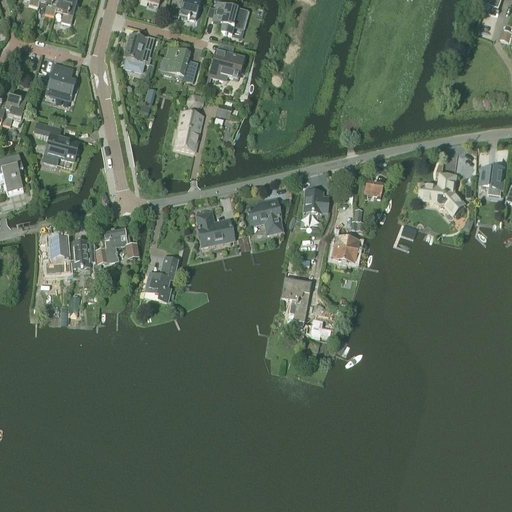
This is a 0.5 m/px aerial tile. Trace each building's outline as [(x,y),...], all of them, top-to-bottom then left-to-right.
[(37,10),(38,6),(39,0),(30,0),(28,7),(37,10)] [(55,14),(58,0),(39,0),(38,6),(46,8),(44,15),(54,18),(55,14)] [(70,27),(77,0),(76,0),(58,0),(55,14),(62,17),(60,24),(70,27)] [(183,0),(178,19),(186,21),(186,22),(188,22),(195,24),(200,2),(194,0),(193,0),(183,0)] [(498,11),(501,0),(479,0),(478,5),(498,11)] [(216,5),(211,24),(221,27),(219,35),(232,38),(234,31),(242,33),(247,14),(216,5)] [(511,31),(510,35),(503,33),(500,42),(511,47),(511,31)] [(130,37),(128,43),(126,43),(125,50),(126,50),(124,60),(125,61),(122,72),(141,77),(143,67),(148,69),(145,80),(149,81),(153,68),(149,67),(151,61),(149,60),(154,41),(145,39),(144,41),(130,37)] [(163,61),(159,73),(161,74),(161,75),(170,78),(171,77),(182,80),(182,83),(192,86),(197,66),(187,64),(189,56),(168,50),(165,62),(163,61)] [(242,61),(243,57),(232,54),(231,58),(216,54),(212,68),(209,79),(217,81),(219,76),(237,81),(240,68),(242,61)] [(69,105),(75,84),(70,82),(72,73),(54,68),(46,98),(69,105)] [(20,124),(27,98),(18,95),(16,102),(8,100),(1,126),(10,129),(12,122),(20,124)] [(1,126),(8,100),(0,98),(0,126),(1,127),(1,126)] [(145,98),(143,105),(151,107),(153,100),(145,98)] [(148,116),(150,109),(141,106),(139,114),(148,116)] [(236,119),(237,114),(232,112),(232,110),(218,106),(215,117),(229,121),(230,117),(236,119)] [(195,155),(203,119),(182,114),(174,150),(195,155)] [(73,164),(78,146),(59,141),(61,132),(36,126),(34,135),(50,139),(47,148),(46,148),(42,165),(56,169),(57,167),(58,160),(73,164)] [(23,193),(18,174),(23,173),(19,158),(0,162),(0,179),(2,179),(7,197),(23,193)] [(481,171),(478,190),(488,191),(487,198),(500,199),(501,194),(504,194),(505,183),(503,183),(505,170),(494,169),(493,174),(491,174),(492,172),(481,171)] [(452,196),(454,180),(441,178),(439,190),(421,188),(421,192),(420,192),(420,195),(420,201),(438,204),(437,206),(438,208),(439,208),(440,209),(441,209),(443,209),(445,207),(453,217),(463,208),(452,196)] [(380,202),(382,185),(366,183),(363,197),(377,199),(376,201),(380,202)] [(327,215),(327,203),(318,202),(318,196),(305,195),(303,215),(317,216),(317,214),(327,215)] [(281,234),(279,223),(280,223),(276,205),(247,211),(251,230),(265,227),(267,237),(281,234)] [(360,226),(362,214),(355,213),(354,225),(354,226),(360,226)] [(213,229),(210,216),(196,219),(198,229),(197,230),(202,251),(208,250),(207,247),(233,241),(229,226),(213,229)] [(360,226),(354,226),(354,225),(351,225),(350,233),(363,235),(363,227),(364,226),(360,226)] [(94,254),(95,268),(96,272),(101,271),(100,267),(117,264),(115,251),(125,249),(127,262),(138,260),(136,247),(129,248),(127,237),(124,237),(123,232),(113,234),(103,236),(105,252),(94,254)] [(354,265),(358,244),(336,240),(332,261),(338,263),(337,268),(347,270),(348,264),(354,265)] [(85,247),(85,245),(71,246),(73,271),(80,271),(82,271),(90,270),(89,265),(95,265),(94,254),(94,246),(85,247)] [(63,246),(49,247),(52,273),(58,272),(59,280),(69,279),(68,266),(65,266),(63,246)] [(162,268),(159,280),(149,277),(145,295),(159,299),(158,304),(167,306),(170,293),(166,292),(168,283),(170,283),(173,271),(175,271),(176,264),(174,264),(174,263),(164,261),(162,268)] [(48,264),(38,265),(39,282),(49,281),(48,264)] [(285,282),(281,302),(296,305),(294,317),(305,319),(311,287),(285,282)] [(310,335),(309,338),(319,340),(320,337),(329,339),(331,331),(321,329),(323,322),(313,320),(311,326),(307,326),(306,334),(310,335)]
